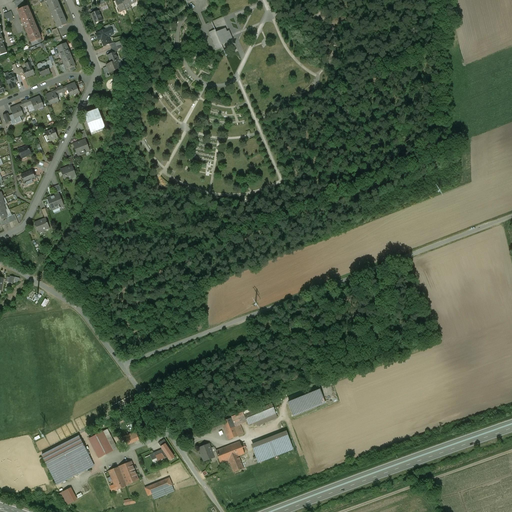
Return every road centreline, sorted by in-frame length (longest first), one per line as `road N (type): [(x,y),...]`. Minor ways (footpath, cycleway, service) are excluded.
road 1 (unclassified): [(511,215),(122,365)]
road 2 (trunk): [(511,421),(265,511)]
road 3 (trunk): [(282,511),(511,428)]
road 4 (residential): [(93,80),(26,223),(0,240)]
road 5 (track): [(342,511),(511,450)]
road 6 (residential): [(122,365),(222,511)]
road 7 (residential): [(0,260),(78,309),(122,365)]
